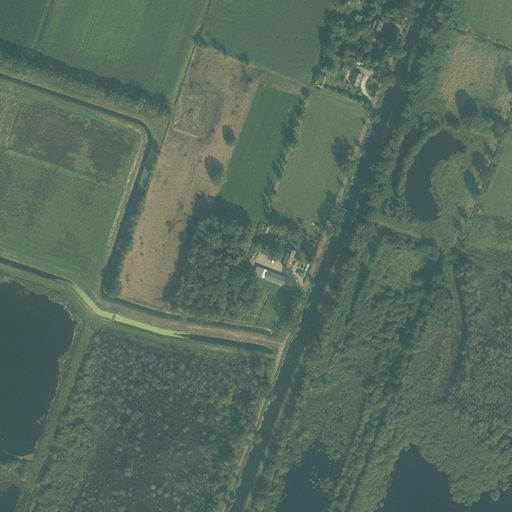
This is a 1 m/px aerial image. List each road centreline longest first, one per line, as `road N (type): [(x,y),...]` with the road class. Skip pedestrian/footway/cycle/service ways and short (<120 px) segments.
road 1 (track): [(281,361),(413,0)]
road 2 (track): [(0,267),(69,291),(97,321),(281,361)]
